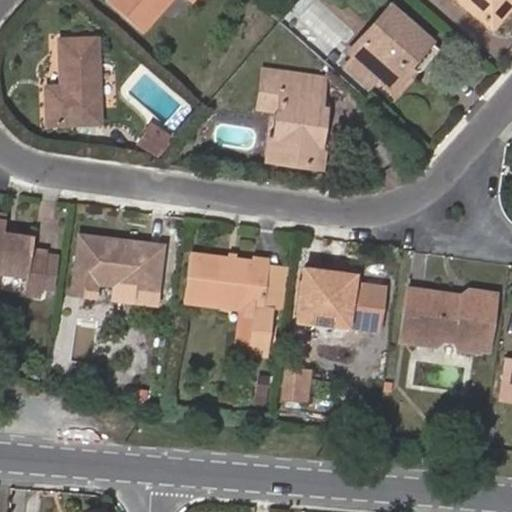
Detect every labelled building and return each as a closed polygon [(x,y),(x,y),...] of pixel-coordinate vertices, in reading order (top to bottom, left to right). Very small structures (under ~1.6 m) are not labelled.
[(109,0),(142,29),(167,0),(184,0),(186,2),(188,0),(109,0)] [(511,0),(464,0),(492,25),(511,2),(511,0)] [(337,40),(351,26),(329,3),(314,17),(337,40)] [(349,51),(354,55),(379,77),(394,90),(413,70),(409,67),(413,61),(420,67),(437,48),(390,5),(349,51)] [(96,38),(58,39),(58,86),(46,87),(46,123),(97,121),(96,38)] [(379,77),(354,55),(345,66),(370,87),(379,77)] [(279,87),(276,110),(269,161),(317,167),(324,112),(319,111),(321,93),(284,87),(286,73),(263,70),(261,85),(279,87)] [(284,87),(321,93),(323,78),(286,73),(284,87)] [(258,107),(276,110),(279,87),(261,85),(258,107)] [(166,137),(148,125),(145,129),(163,141),(166,137)] [(155,154),(163,141),(145,129),(137,141),(155,154)] [(41,296),(47,252),(31,249),(33,238),(3,234),(4,229),(0,228),(0,272),(26,276),(24,293),(41,296)] [(158,275),(162,246),(119,240),(118,244),(79,239),(71,297),(94,300),(97,283),(112,285),(112,287),(121,288),(119,301),(150,305),(152,292),(154,275),(158,275)] [(261,306),(267,264),(190,253),(184,301),(240,308),(256,310),(250,352),(269,355),(274,308),(261,306)] [(286,267),(267,264),(261,306),(274,308),(281,309),(286,267)] [(297,320),(315,322),(347,326),(380,331),(386,288),(319,279),(320,271),(303,269),(297,320)] [(416,320),(412,340),(437,344),(444,340),(456,341),(459,350),(479,353),(480,349),(488,350),(495,293),(466,289),(465,295),(462,308),(448,307),(449,301),(435,298),(436,291),(420,290),(420,292),(406,290),(403,317),(416,320)] [(462,308),(465,295),(436,291),(435,298),(449,301),(448,307),(462,308)] [(250,352),(256,310),(240,308),(235,351),(250,352)] [(400,338),(412,340),(416,320),(403,317),(400,338)] [(347,326),(315,322),(313,329),(346,334),(347,326)] [(511,400),(511,362),(507,361),(502,399),(511,400)] [(300,400),(303,371),(289,370),(285,398),(300,400)] [(310,372),(303,371),(300,400),(307,401),(310,372)]
